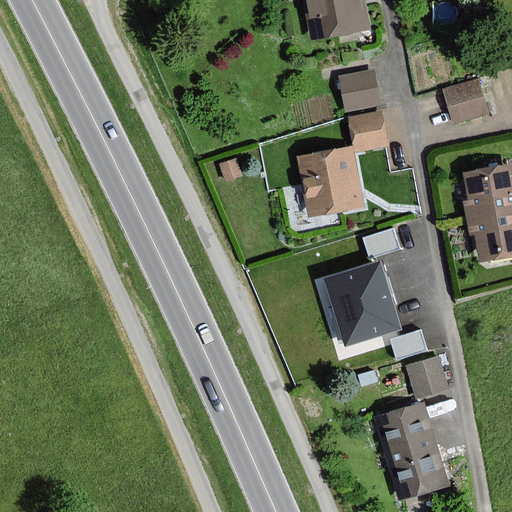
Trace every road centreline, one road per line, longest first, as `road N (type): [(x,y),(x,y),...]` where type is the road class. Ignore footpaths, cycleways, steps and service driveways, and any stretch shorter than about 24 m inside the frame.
road 1 (primary): [(280,511),(33,0)]
road 2 (residential): [(331,511),(248,319),(92,0)]
road 3 (track): [(0,43),(123,296),(210,511)]
